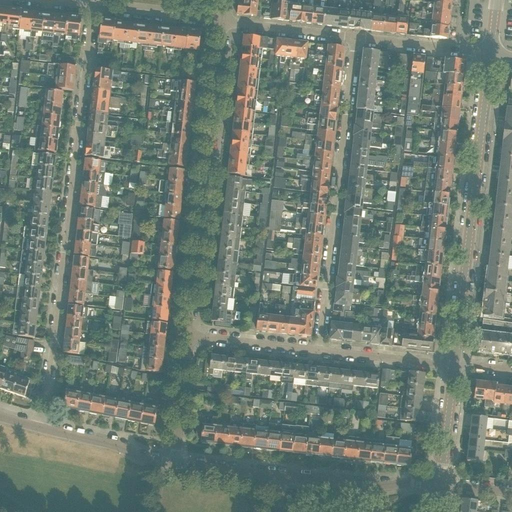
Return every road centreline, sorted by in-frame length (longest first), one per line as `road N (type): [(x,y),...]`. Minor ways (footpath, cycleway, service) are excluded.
road 1 (residential): [(92,7),(38,428)]
road 2 (residential): [(354,36),(316,350)]
road 3 (residential): [(192,335),(223,21)]
road 4 (tertiary): [(454,363),(489,53)]
road 5 (residential): [(440,485),(276,476)]
road 6 (residential): [(174,463),(38,428)]
road 7 (residential): [(454,363),(316,350)]
road 8 (residential): [(489,53),(354,36)]
road 9 (residential): [(354,36),(223,21)]
road 10 (residential): [(223,21),(92,7)]
road 11 (residential): [(174,463),(192,335)]
road 12 (residential): [(316,350),(192,335)]
road 13 (tertiary): [(440,485),(454,363)]
